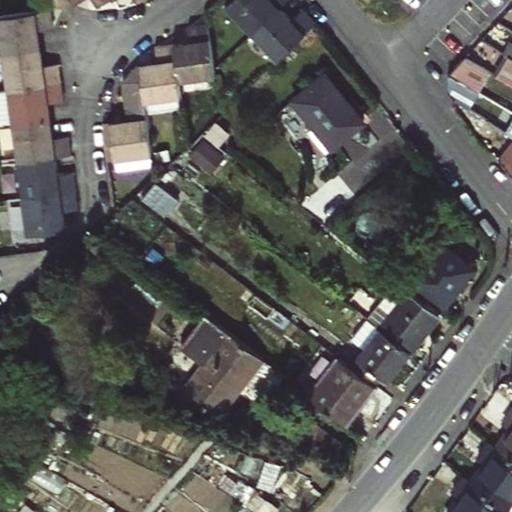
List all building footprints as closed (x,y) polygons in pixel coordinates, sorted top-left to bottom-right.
[(72,0),(74,2),(76,0),(92,0),(96,8),(111,0),(72,0)] [(238,0),(228,10),(252,35),(281,7),(288,0),(238,0)] [(281,7),(252,35),(279,61),(317,25),(304,12),(294,21),(281,7)] [(52,8),(50,8),(0,16),(0,27),(4,52),(42,47),(39,30),(54,27),(52,8)] [(192,41),(174,43),(179,80),(215,75),(215,70),(208,22),(190,25),(192,41)] [(159,59),(138,62),(143,99),(180,95),(179,80),(174,43),(157,45),(159,59)] [(42,47),(4,52),(9,88),(60,81),(58,63),(44,64),(42,47)] [(466,54),(450,71),(468,82),(480,62),(466,54)] [(511,55),(510,54),(498,74),(511,81),(511,55)] [(446,89),(452,99),(468,108),(480,89),(468,82),(450,71),(448,73),(446,89)] [(324,73),(294,97),(333,146),(362,122),(324,73)] [(9,88),(14,124),(51,119),(48,103),(62,101),(60,81),(9,88)] [(152,155),(143,99),(126,101),(128,119),(111,121),(116,159),(152,155)] [(19,161),(55,156),(71,154),(69,137),(53,137),(51,119),(14,124),(19,161)] [(224,150),(204,135),(192,150),(213,165),(224,150)] [(511,138),(499,159),(511,175),(511,138)] [(55,156),(19,161),(25,197),(75,190),(73,172),(59,173),(55,156)] [(146,196),(169,212),(183,193),(160,176),(146,196)] [(75,190),(25,197),(30,235),(66,230),(65,212),(79,210),(75,190)] [(441,242),(412,278),(446,305),(474,268),(441,242)] [(76,262),(85,269),(95,256),(86,249),(76,262)] [(440,313),(402,284),(372,322),(381,329),(410,351),(440,313)] [(264,359),(206,314),(181,345),(205,363),(186,387),(202,399),(199,402),(206,407),(208,404),(221,415),(264,359)] [(410,351),(381,329),(352,366),(376,384),(383,376),(388,380),(410,351)] [(352,366),(341,357),(311,395),(346,423),(376,384),(352,366)] [(510,431),(497,449),(511,460),(511,414),(504,426),(510,431)] [(485,465),(473,481),(508,507),(511,500),(511,460),(497,449),(490,443),(478,460),(485,465)] [(503,511),(508,507),(473,481),(466,476),(453,493),(460,498),(450,511),(503,511)]
